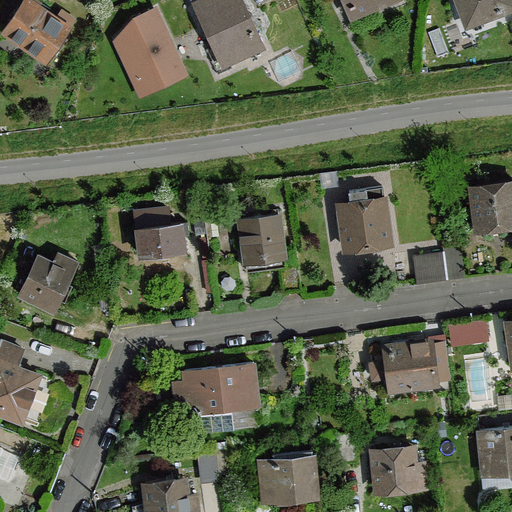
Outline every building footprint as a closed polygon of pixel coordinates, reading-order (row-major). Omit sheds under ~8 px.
[(29,0),(25,0),(3,33),(48,64),(53,57),(48,53),(64,28),(48,16),(50,14),(29,0)] [(211,0),(194,8),(222,66),(260,49),(236,0),(211,0)] [(343,0),(352,19),(395,0),(394,0),(343,0)] [(452,0),(463,28),(511,9),(508,0),(452,0)] [(130,25),(114,43),(134,87),(154,78),(159,87),(177,78),(162,47),(166,46),(152,15),(130,25)] [(154,78),(134,87),(138,96),(159,87),(154,78)] [(511,181),(473,187),(478,229),(511,224),(511,181)] [(391,243),(384,197),(340,203),(346,249),(391,243)] [(280,215),(241,220),(247,260),(286,255),(280,215)] [(136,228),(140,255),(186,249),(182,223),(136,228)] [(444,251),(448,278),(466,276),(462,244),(444,246),(444,251)] [(444,251),(415,255),(419,282),(448,278),(444,251)] [(39,256),(20,293),(53,309),(76,261),(59,253),(54,263),(39,256)] [(456,341),(493,338),(491,314),(454,317),(456,341)] [(5,337),(0,349),(0,408),(24,418),(42,373),(18,363),(25,346),(5,337)] [(438,339),(386,346),(392,389),(437,383),(437,380),(451,378),(446,338),(438,339)] [(258,403),(254,364),(185,372),(186,382),(174,383),(178,412),(258,403)] [(511,429),(481,432),(485,474),(511,471),(511,429)] [(354,433),(338,434),(340,462),(349,461),(356,461),(354,433)] [(414,447),(374,450),(377,490),(417,488),(414,447)] [(314,456),(262,461),(265,499),(317,494),(314,456)] [(190,511),(186,478),(145,484),(149,511),(190,511)]
